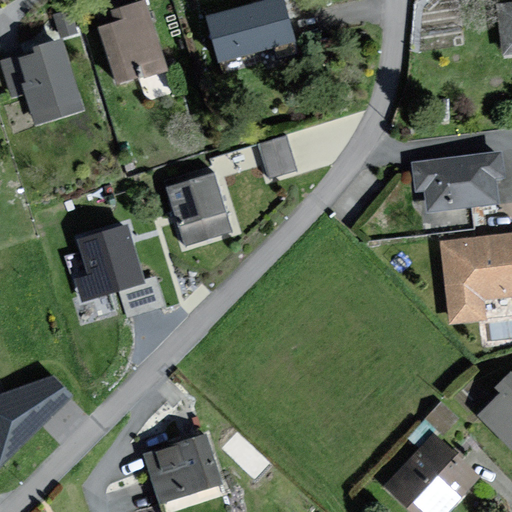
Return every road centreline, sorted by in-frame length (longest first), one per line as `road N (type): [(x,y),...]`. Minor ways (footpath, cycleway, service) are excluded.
road 1 (residential): [(130,392),(355,153),(381,90),(398,0)]
road 2 (residential): [(9,511),(130,392)]
road 3 (residential): [(130,392),(142,416),(95,482),(100,511)]
